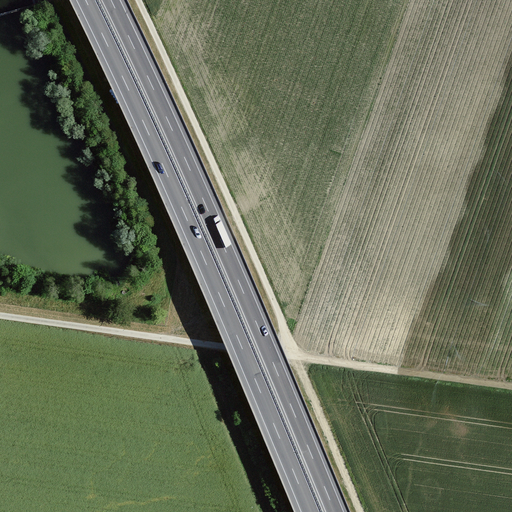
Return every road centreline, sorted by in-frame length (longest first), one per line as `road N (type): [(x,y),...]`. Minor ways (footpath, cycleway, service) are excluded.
road 1 (motorway): [(85,0),(310,511)]
road 2 (motorway): [(334,511),(110,0)]
road 3 (track): [(138,0),(296,356)]
road 4 (track): [(296,356),(0,315)]
road 5 (track): [(296,356),(511,386)]
road 6 (track): [(360,511),(296,356)]
